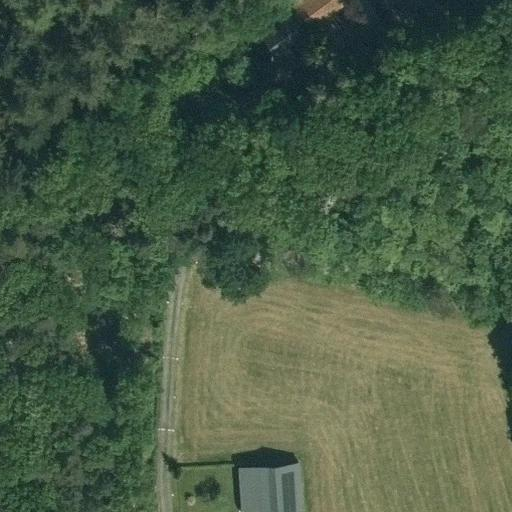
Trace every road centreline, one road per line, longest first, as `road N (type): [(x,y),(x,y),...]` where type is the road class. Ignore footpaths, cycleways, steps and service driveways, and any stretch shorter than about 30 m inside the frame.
road 1 (track): [(233,206),(511,25)]
road 2 (unclassified): [(511,311),(187,241)]
road 3 (unclassified): [(166,511),(170,352),(187,241)]
road 4 (unclassified): [(187,241),(0,202)]
